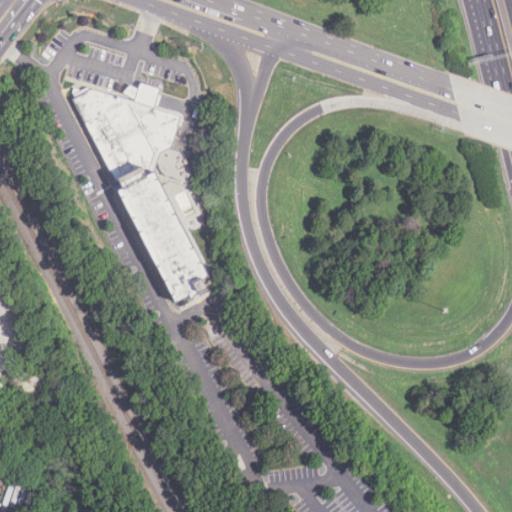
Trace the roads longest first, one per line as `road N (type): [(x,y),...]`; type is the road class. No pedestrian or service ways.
road 1 (motorway): [(511,314),(474,356),(439,366),(383,360),(341,340),(309,311),(271,247),(261,200),(266,170),(296,126),(351,103),(429,106)]
road 2 (motorway): [(249,112),(242,203),(262,274),(294,324),(477,511)]
road 3 (trunk): [(452,86),(222,6)]
road 4 (trunk): [(270,49),(460,116)]
road 5 (motorway): [(475,0),(511,140)]
